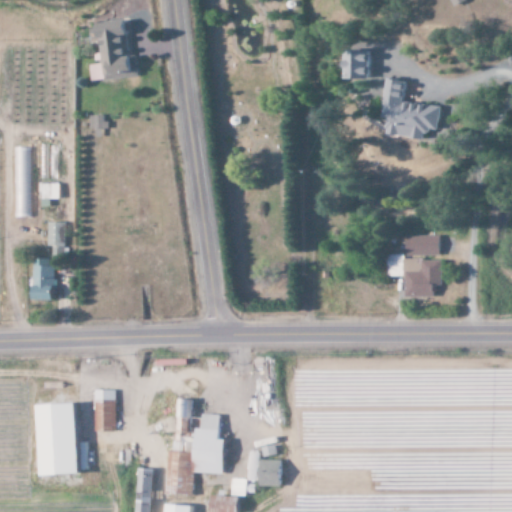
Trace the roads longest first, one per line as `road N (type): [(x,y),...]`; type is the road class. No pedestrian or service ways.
road 1 (tertiary): [(511,332),(0,340)]
road 2 (residential): [(216,334),(168,0)]
